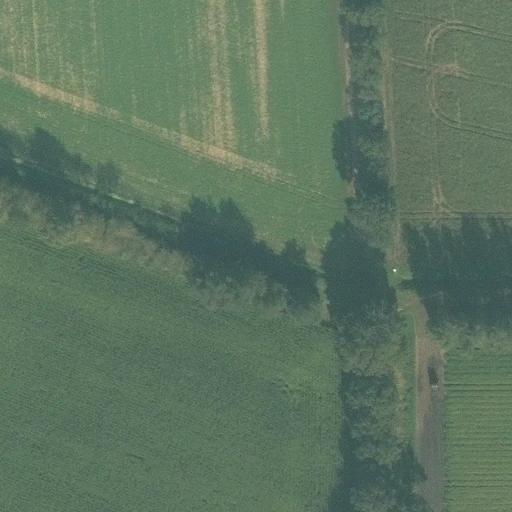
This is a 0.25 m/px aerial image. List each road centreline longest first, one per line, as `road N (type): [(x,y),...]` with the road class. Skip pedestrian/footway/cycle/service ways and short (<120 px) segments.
road 1 (track): [(390,299),(331,289),(0,165)]
road 2 (track): [(390,299),(370,228),(352,0)]
road 3 (track): [(393,511),(390,299)]
road 4 (track): [(511,299),(390,299)]
